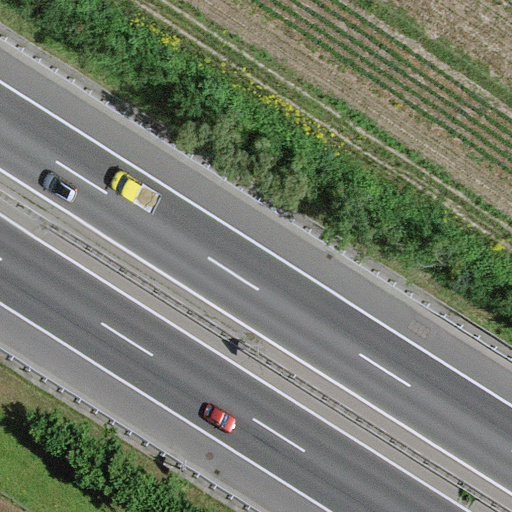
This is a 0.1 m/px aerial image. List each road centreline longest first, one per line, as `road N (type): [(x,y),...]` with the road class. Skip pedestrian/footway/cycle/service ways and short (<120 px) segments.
road 1 (motorway): [(511,459),(0,135)]
road 2 (motorway): [(0,267),(384,511)]
